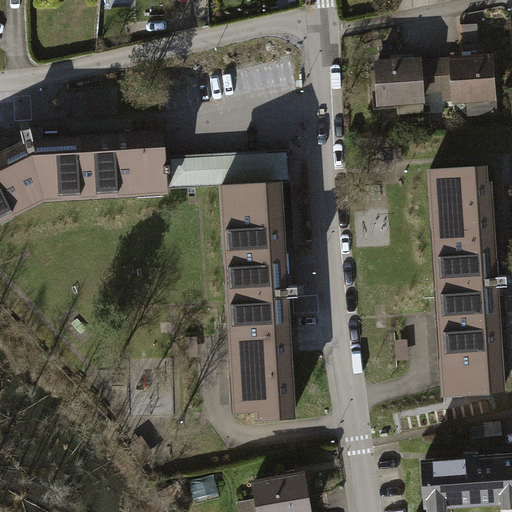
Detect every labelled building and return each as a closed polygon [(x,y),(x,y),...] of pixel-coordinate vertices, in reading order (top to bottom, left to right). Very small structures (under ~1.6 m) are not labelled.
[(499,54),(453,56),(453,67),(455,99),(502,96),(499,54)] [(429,59),(380,61),(382,102),(431,100),(429,68),(429,59)] [(431,100),(455,99),(453,67),(429,68),(431,100)] [(110,93),(90,94),(92,127),(112,126),(110,93)] [(500,99),(470,100),(471,112),(501,111),(500,99)] [(36,143),(0,161),(0,229),(56,204),(181,197),(181,186),(296,181),(296,151),(178,157),(176,135),(36,143)] [(493,170),(431,174),(445,389),(508,385),(493,170)] [(290,185),(224,189),(237,414),(303,410),(290,185)] [(511,451),(416,458),(419,501),(511,495),(511,451)] [(287,481),(258,487),(263,511),(316,511),(309,477),(287,481)] [(179,484),(160,497),(169,511),(175,511),(191,502),(179,484)]
